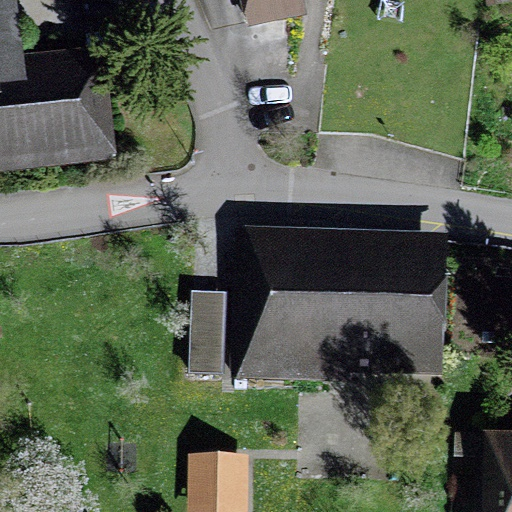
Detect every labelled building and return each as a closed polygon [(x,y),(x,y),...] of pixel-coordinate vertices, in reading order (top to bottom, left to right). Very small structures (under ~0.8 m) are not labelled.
[(245,0),(251,30),(297,22),(293,0),(245,0)] [(0,158),(108,148),(102,84),(0,94),(0,158)] [(435,278),(235,258),(225,362),(424,382),(435,278)] [(511,511),(511,469),(505,469),(502,511),(511,511)] [(239,511),(240,470),(197,470),(196,511),(239,511)]
